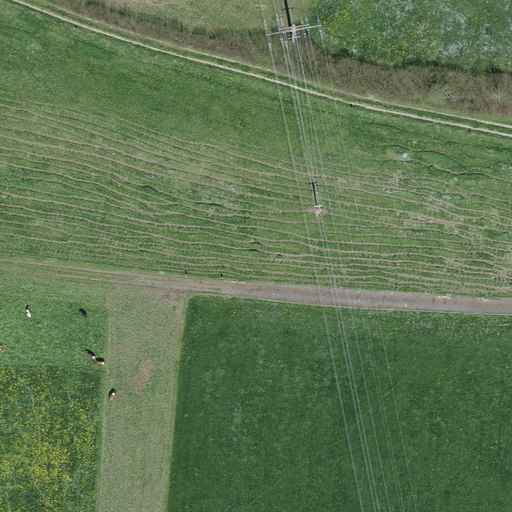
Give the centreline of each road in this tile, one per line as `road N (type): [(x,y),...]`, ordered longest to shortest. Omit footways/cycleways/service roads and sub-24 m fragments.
road 1 (track): [(0,263),(511,308)]
road 2 (track): [(28,0),(340,94),(511,131)]
